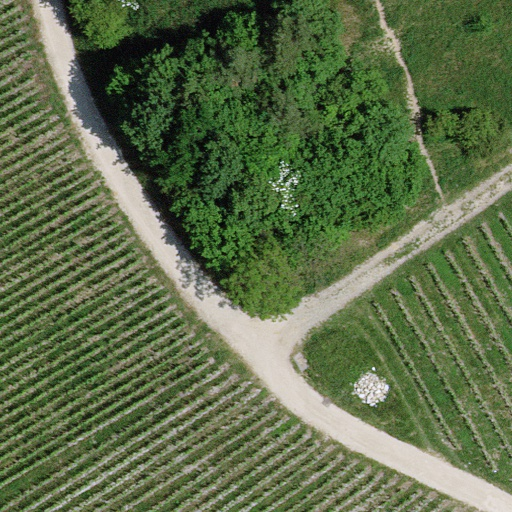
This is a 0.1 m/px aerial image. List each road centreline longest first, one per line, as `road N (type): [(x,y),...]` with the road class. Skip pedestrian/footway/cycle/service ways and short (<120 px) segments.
road 1 (track): [(509,511),(339,429),(250,351),(152,231),(107,159),(74,94),(43,0)]
road 2 (track): [(250,351),(511,179)]
